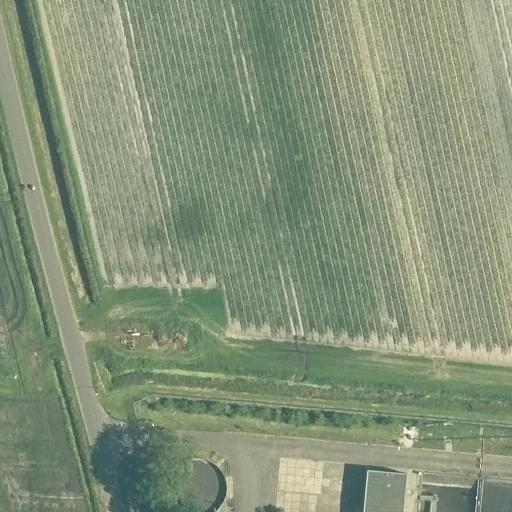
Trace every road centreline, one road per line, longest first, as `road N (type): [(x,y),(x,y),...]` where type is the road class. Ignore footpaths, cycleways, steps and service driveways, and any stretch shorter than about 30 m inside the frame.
road 1 (unclassified): [(116,511),(0,23)]
road 2 (unknown): [(511,475),(260,449)]
road 3 (unknown): [(260,449),(125,436),(99,441)]
